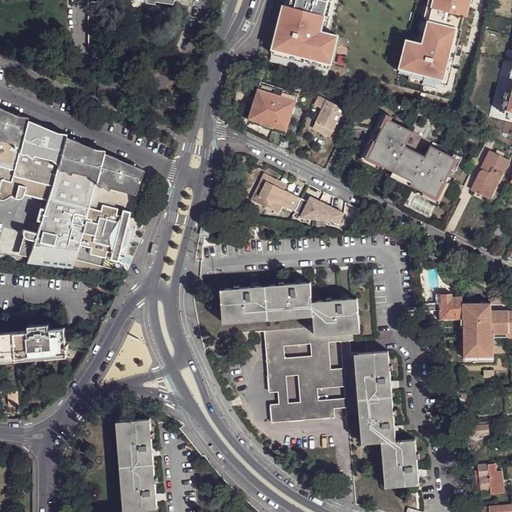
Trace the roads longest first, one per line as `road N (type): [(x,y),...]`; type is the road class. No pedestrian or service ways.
road 1 (residential): [(201,123),(511,271)]
road 2 (residential): [(199,0),(176,71),(136,86),(105,81),(83,59),(76,0)]
road 3 (tertiary): [(320,511),(276,485),(235,445),(187,357)]
road 4 (tertiary): [(170,300),(205,160),(201,123)]
road 5 (tertiary): [(180,381),(226,454),(292,511)]
road 6 (tertiary): [(201,123),(153,288)]
road 7 (residential): [(153,288),(128,306),(68,409)]
